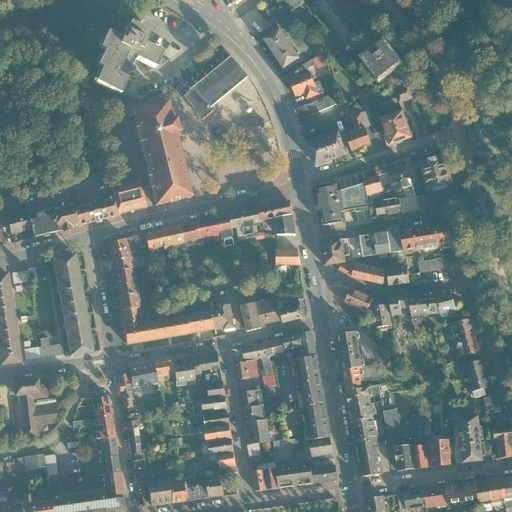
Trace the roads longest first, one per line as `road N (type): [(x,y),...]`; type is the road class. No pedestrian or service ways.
road 1 (residential): [(86,236),(299,187)]
road 2 (residential): [(299,187),(276,97),(226,30)]
road 3 (residential): [(350,489),(321,320)]
road 4 (residential): [(315,282),(336,279),(380,292),(476,281)]
road 5 (residential): [(224,343),(249,504)]
road 6 (residential): [(511,465),(350,489)]
road 7 (residential): [(132,511),(109,361)]
road 8 (residential): [(433,141),(299,187)]
road 9 (residential): [(511,409),(476,281)]
road 10 (residential): [(109,361),(86,236)]
road 11 (residential): [(428,216),(308,237)]
